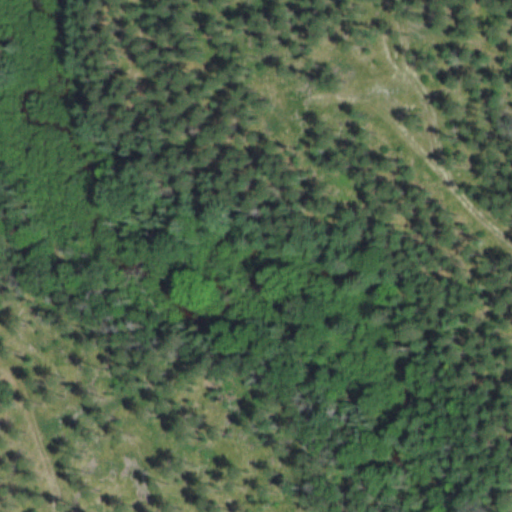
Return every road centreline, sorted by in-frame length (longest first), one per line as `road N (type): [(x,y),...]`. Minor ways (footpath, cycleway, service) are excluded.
road 1 (track): [(511,159),(436,54),(418,0)]
road 2 (track): [(0,378),(12,389),(26,511)]
